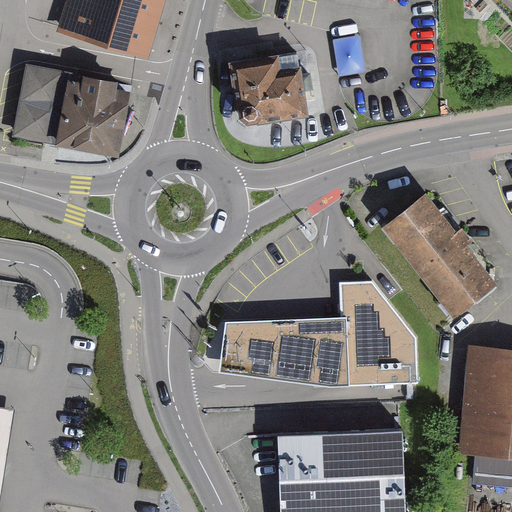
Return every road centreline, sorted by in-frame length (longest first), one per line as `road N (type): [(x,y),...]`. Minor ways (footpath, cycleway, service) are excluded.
road 1 (secondary): [(511,129),(373,156),(227,202)]
road 2 (unknown): [(333,171),(341,236),(318,291),(270,324),(167,336)]
road 3 (tertiary): [(225,511),(173,395),(167,336),(174,256)]
road 4 (unknown): [(8,30),(188,75)]
road 5 (tertiary): [(180,165),(188,75),(206,0)]
road 6 (secondary): [(136,212),(0,182)]
